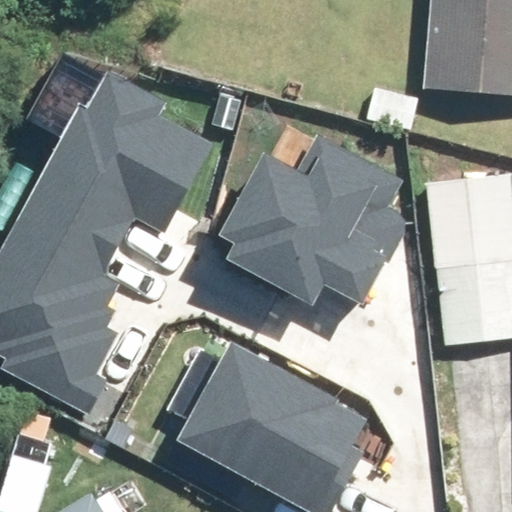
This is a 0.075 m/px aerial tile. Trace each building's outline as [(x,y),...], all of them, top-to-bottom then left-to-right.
[(511,110),(511,0),(416,0),(410,103),(511,110)] [(0,340),(8,345),(1,360),(98,407),(118,365),(108,360),(127,321),(113,314),(123,295),(114,290),(121,275),(103,267),(114,243),(127,243),(149,198),(191,219),(236,125),(180,98),(186,85),(113,50),(91,96),(81,91),(0,259),(0,340)] [(284,102),(221,219),(242,230),(231,250),(327,301),(341,276),(365,289),(425,177),(284,102)] [(240,337),(185,435),(323,511),(325,511),(366,441),(355,435),(370,409),(240,337)] [(109,511),(95,486),(48,511),(109,511)]
